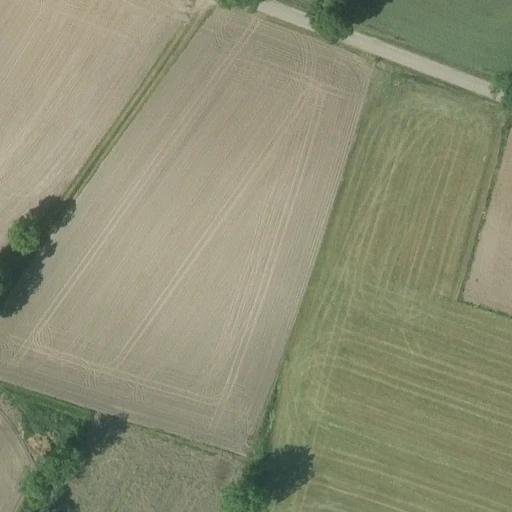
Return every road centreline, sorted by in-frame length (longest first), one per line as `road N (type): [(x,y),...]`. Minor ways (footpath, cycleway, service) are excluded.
road 1 (track): [(200,0),(0,280)]
road 2 (residential): [(246,0),(511,100)]
